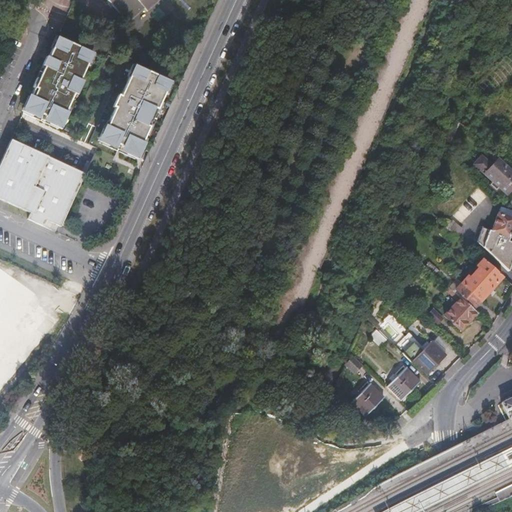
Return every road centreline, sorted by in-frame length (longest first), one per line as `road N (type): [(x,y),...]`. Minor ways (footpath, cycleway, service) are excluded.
road 1 (secondary): [(235,0),(109,270)]
road 2 (residential): [(511,322),(443,407),(452,511)]
road 3 (secondary): [(60,511),(51,440),(61,365)]
road 4 (residential): [(20,0),(35,32),(0,111)]
road 5 (residential): [(0,219),(109,270)]
